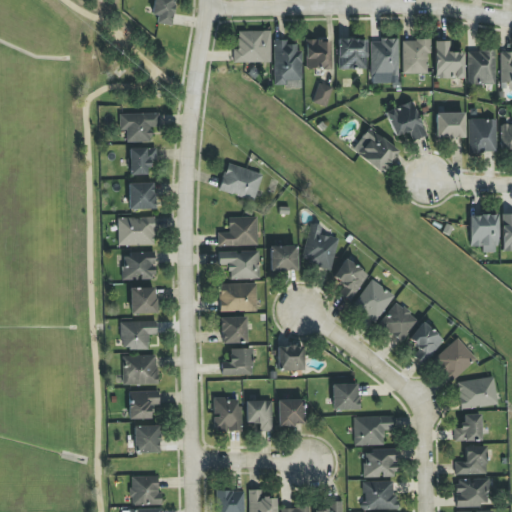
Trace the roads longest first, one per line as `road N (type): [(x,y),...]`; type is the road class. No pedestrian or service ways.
road 1 (residential): [(192,511),(186,221),(206,0)]
road 2 (residential): [(206,10),(427,5),(511,20)]
road 3 (residential): [(425,511),(423,409),(284,305)]
road 4 (residential): [(191,466),(334,472)]
